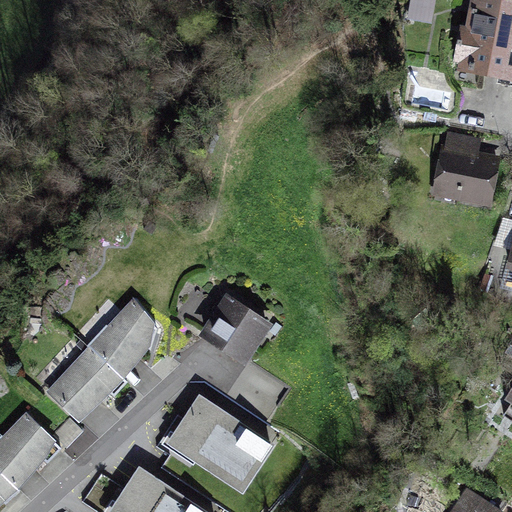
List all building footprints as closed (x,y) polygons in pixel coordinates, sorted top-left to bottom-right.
[(474,0),(469,31),(463,29),(456,66),(469,68),(468,70),(511,78),(511,2),(510,2),(509,0),(474,0)] [(497,161),(445,151),(438,187),(459,192),(458,197),(489,203),(497,161)] [(230,300),(206,336),(244,360),(267,325),(230,300)] [(91,349),(122,378),(147,347),(151,351),(158,330),(135,302),(91,349)] [(122,378),(91,349),(50,393),(79,420),(109,392),(115,397),(128,382),(122,378)] [(511,381),(502,397),(511,404),(504,415),(511,420),(511,381)] [(243,488),(271,446),(201,400),(176,436),(202,452),(197,459),(243,488)] [(28,416),(0,444),(0,471),(17,488),(43,458),(48,464),(62,449),(28,416)] [(20,491),(17,488),(0,471),(0,502),(2,501),(6,504),(20,491)] [(202,511),(140,471),(118,505),(129,511),(202,511)] [(498,511),(467,491),(453,511),(498,511)]
